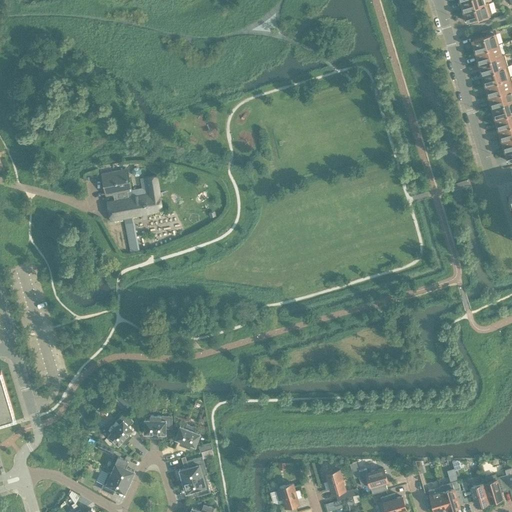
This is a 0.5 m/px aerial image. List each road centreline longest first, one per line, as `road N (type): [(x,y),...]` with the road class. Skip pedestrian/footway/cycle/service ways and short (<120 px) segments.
road 1 (residential): [(438,0),(489,172),(498,180),(511,176)]
road 2 (residential): [(22,478),(20,464),(39,431),(12,346)]
road 3 (residential): [(121,511),(152,457),(160,460),(171,511)]
